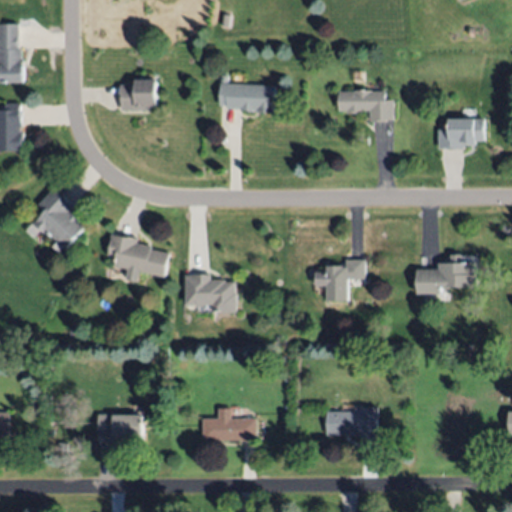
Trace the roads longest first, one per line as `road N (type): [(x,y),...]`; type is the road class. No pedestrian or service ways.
road 1 (residential): [(70,0),(77,130),(92,161),(130,191),(214,202),(511,200)]
road 2 (residential): [(0,489),(511,486)]
